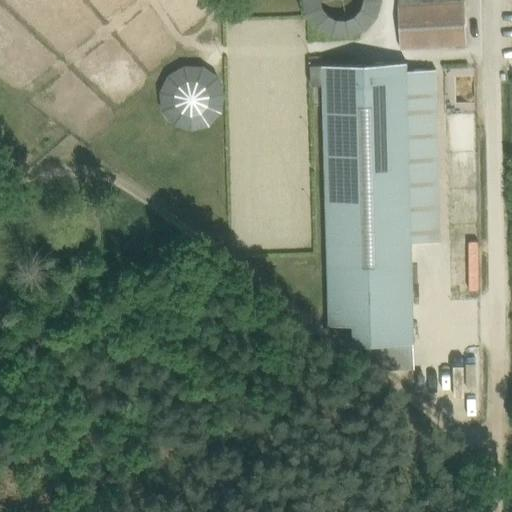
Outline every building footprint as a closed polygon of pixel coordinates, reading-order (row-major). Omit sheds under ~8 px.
[(378,0),(306,0),(306,31),(378,32),(378,0)] [(402,47),(467,44),(465,1),(439,2),(438,0),(399,0),(400,4),(402,47)] [(158,72),(170,128),(227,115),(215,60),(158,72)] [(413,301),(412,243),(442,242),(437,69),(408,70),(408,62),(324,63),(329,303),(330,325),(353,324),(353,344),(414,343),(413,301)] [(465,364),(466,385),(477,384),(475,363),(465,364)]
